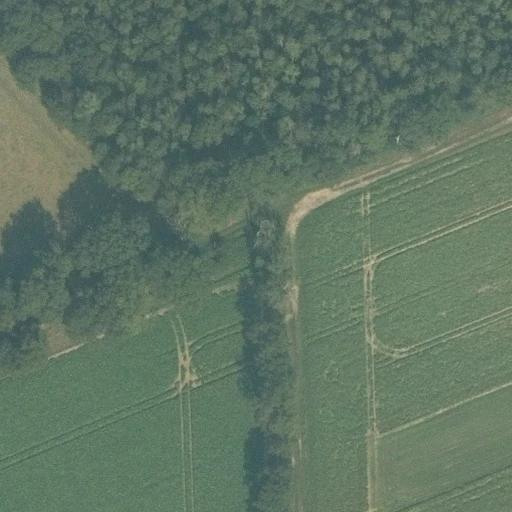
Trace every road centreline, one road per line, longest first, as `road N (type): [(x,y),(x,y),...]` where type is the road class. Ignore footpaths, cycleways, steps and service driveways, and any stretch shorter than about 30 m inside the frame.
road 1 (track): [(286,218),(213,239),(0,349)]
road 2 (track): [(286,218),(287,511)]
road 3 (track): [(511,130),(383,188),(286,218)]
